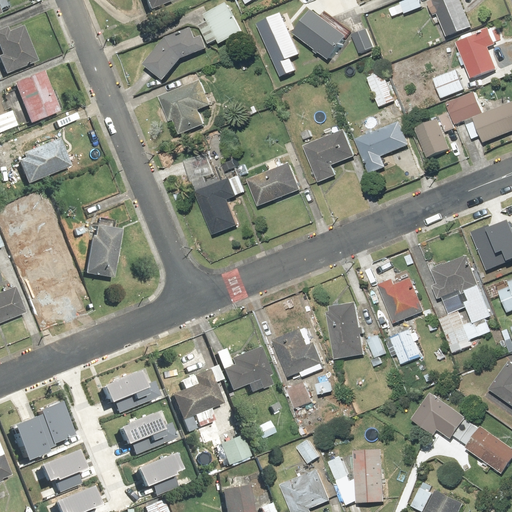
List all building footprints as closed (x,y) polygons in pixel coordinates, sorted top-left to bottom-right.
[(174,0),(145,0),(150,10),(174,0)] [(473,27),(462,0),(438,0),(431,3),(437,16),(440,14),(449,36),(473,27)] [(315,10),(296,33),(331,61),(350,37),(315,10)] [(283,14),(261,23),(286,77),(300,71),(294,57),(302,54),(283,14)] [(7,28),(0,30),(0,49),(2,55),(0,55),(0,61),(5,75),(37,62),(23,26),(8,32),(7,28)] [(194,29),(169,38),(147,65),(168,81),(186,59),(210,50),(205,37),(198,40),(194,29)] [(367,30),(351,37),(359,56),(374,49),(367,30)] [(493,30),(461,43),(475,79),(500,69),(491,48),(499,45),(493,30)] [(43,72),(14,83),(30,124),(59,112),(43,72)] [(384,73),(367,79),(379,108),(395,101),(384,73)] [(203,81),(163,98),(174,122),(176,121),(182,135),(207,125),(202,111),(214,106),(203,81)] [(473,93),(446,104),(454,126),(482,116),(473,93)] [(511,103),(477,118),(487,144),(511,134),(511,103)] [(389,107),(364,117),(368,129),(393,119),(389,107)] [(0,115),(0,131),(14,126),(8,112),(0,115)] [(361,120),(354,124),(359,136),(367,132),(361,120)] [(441,120),(418,129),(430,159),(453,149),(441,120)] [(402,122),(358,140),(372,176),(388,169),(384,157),(412,146),(402,122)] [(347,130),(306,147),(321,184),(340,176),(336,166),(358,157),(347,130)] [(27,184),(71,166),(59,138),(23,153),(25,158),(18,161),(27,184)] [(261,208),(303,190),(292,163),(249,180),(261,208)] [(234,179),(199,192),(216,236),(241,227),(231,200),(241,197),(234,179)] [(1,210),(42,310),(76,297),(34,196),(1,210)] [(511,259),(511,218),(495,226),(494,222),(473,231),(488,269),(511,259)] [(113,279),(121,230),(97,226),(95,237),(91,236),(85,274),(113,279)] [(469,256),(434,271),(440,285),(437,286),(442,299),(462,291),(464,296),(483,289),(469,256)] [(396,281),(381,286),(395,324),(427,312),(413,278),(397,285),(396,281)] [(511,280),(511,281),(511,284),(511,285),(500,291),(510,314),(511,312),(511,280)] [(0,323),(25,313),(14,287),(0,292),(0,323)] [(362,328),(358,302),(327,308),(336,360),(367,354),(364,335),(367,334),(366,327),(362,328)] [(416,332),(411,334),(407,326),(387,335),(401,365),(420,356),(415,343),(420,341),(416,332)] [(304,329),(275,341),(291,378),(326,364),(317,343),(311,346),(304,329)] [(380,335),(366,340),(374,359),(387,354),(380,335)] [(258,346),(229,357),(225,347),(212,352),(216,363),(222,379),(227,391),(244,385),(247,394),(272,385),(258,346)] [(511,361),(511,362),(492,390),(511,403),(511,361)] [(136,368),(100,383),(107,398),(112,396),(117,409),(158,393),(151,377),(141,381),(136,368)] [(171,395),(182,421),(223,404),(209,369),(193,375),(197,385),(171,395)] [(329,381),(316,385),(319,396),(333,392),(329,381)] [(307,383),(287,390),(294,409),(313,402),(307,383)] [(469,418),(434,393),(415,421),(436,436),(440,430),(454,440),(469,418)] [(11,424),(26,460),(47,451),(45,445),(73,434),(59,400),(37,409),(38,413),(11,424)] [(155,412),(119,427),(126,442),(131,440),(136,453),(177,436),(170,420),(160,424),(155,412)] [(250,456),(236,418),(215,425),(221,441),(216,442),(225,465),(250,456)] [(269,420),(252,427),(258,440),(274,433),(269,420)] [(511,445),(483,425),(468,447),(507,475),(511,467),(511,445)] [(310,439),(297,447),(307,464),(321,456),(310,439)] [(384,449),(357,451),(360,504),(388,501),(384,449)] [(76,450),(39,465),(45,479),(53,476),(59,490),(81,482),(76,471),(84,468),(76,450)] [(172,451),(134,467),(140,481),(149,478),(155,492),(176,484),(171,473),(179,470),(172,451)] [(0,480),(11,476),(2,455),(0,455),(0,480)] [(334,501),(321,470),(282,486),(293,511),(313,511),(313,509),(334,501)] [(91,485),(54,501),(58,511),(67,511),(68,511),(93,511),(91,507),(99,503),(91,485)] [(253,511),(249,485),(220,490),(224,511),(253,511)] [(461,511),(466,503),(439,489),(427,511),(461,511)] [(168,511),(164,499),(142,507),(143,511),(168,511)] [(274,511),(270,501),(256,508),(257,511),(274,511)]
